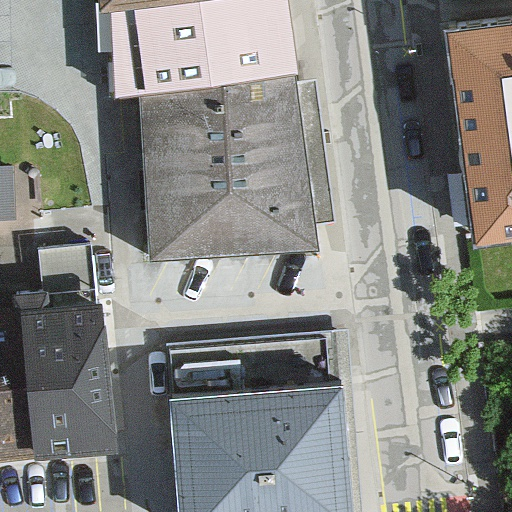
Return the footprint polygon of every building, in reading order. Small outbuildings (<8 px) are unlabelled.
[(340,256),(309,0),(122,0),(130,102),(156,106),(166,265),(340,256)] [(511,2),(419,13),(443,221),(511,212),(511,2)] [(0,226),(1,212),(21,212),(23,160),(0,158),(0,226)] [(0,318),(0,468),(114,457),(140,454),(124,306),(0,318)] [(355,511),(344,362),(174,375),(184,511),(355,511)]
